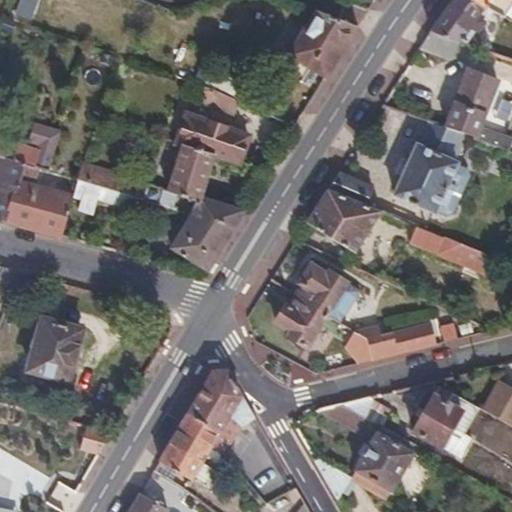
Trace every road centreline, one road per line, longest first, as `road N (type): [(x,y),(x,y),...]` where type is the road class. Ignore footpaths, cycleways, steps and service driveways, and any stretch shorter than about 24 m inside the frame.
road 1 (primary): [(217,318),(232,279),(415,0)]
road 2 (residential): [(268,405),(511,345)]
road 3 (residential): [(0,240),(193,293),(217,318)]
road 4 (primary): [(94,511),(217,318)]
road 5 (residential): [(268,405),(330,511)]
